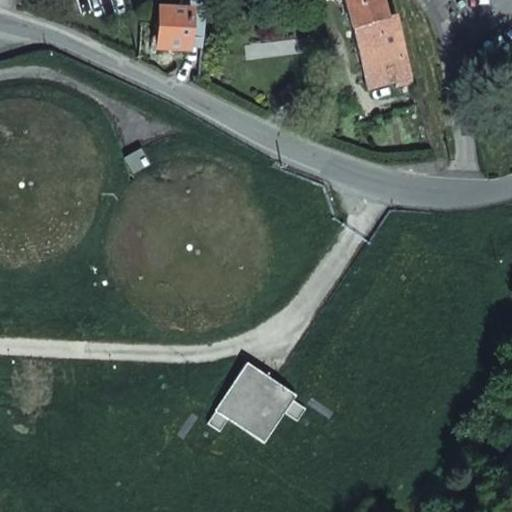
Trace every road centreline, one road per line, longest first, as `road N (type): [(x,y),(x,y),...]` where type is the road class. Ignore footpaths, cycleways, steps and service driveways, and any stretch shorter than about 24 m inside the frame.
road 1 (residential): [(0,19),(60,38),(313,158),(424,194),(466,198)]
road 2 (residential): [(466,198),(432,39)]
